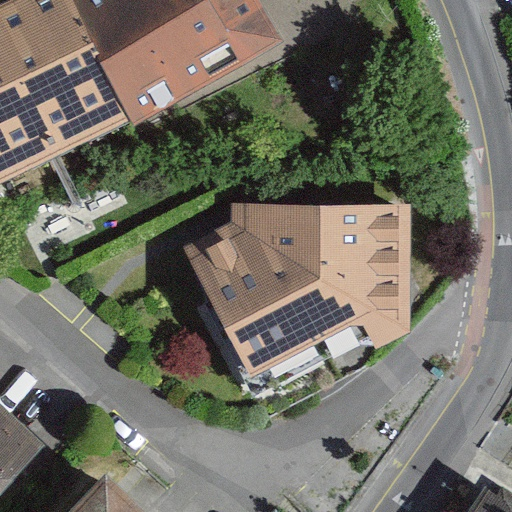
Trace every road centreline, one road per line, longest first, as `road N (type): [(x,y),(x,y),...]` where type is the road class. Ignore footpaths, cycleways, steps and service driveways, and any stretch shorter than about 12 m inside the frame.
road 1 (residential): [(282,468),(228,474),(0,293)]
road 2 (residential): [(282,468),(511,280)]
road 3 (residential): [(397,511),(498,378),(511,305)]
road 4 (residential): [(511,200),(508,154),(454,0)]
